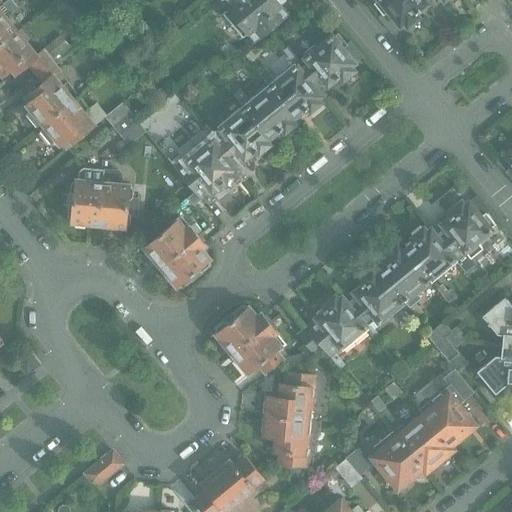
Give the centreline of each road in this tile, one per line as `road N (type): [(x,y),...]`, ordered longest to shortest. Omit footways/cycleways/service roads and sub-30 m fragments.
road 1 (residential): [(238,273),(272,280),(450,136)]
road 2 (residential): [(415,95),(237,240),(238,273)]
road 3 (residential): [(98,393),(154,454),(171,451),(205,423),(208,397),(160,338)]
road 4 (residential): [(63,288),(48,312),(51,335),(98,393)]
road 5 (residential): [(0,471),(98,393)]
road 6 (residential): [(160,338),(106,280),(63,288)]
road 7 (residential): [(415,95),(337,0)]
road 8 (residential): [(511,50),(501,38),(484,40),(415,95)]
